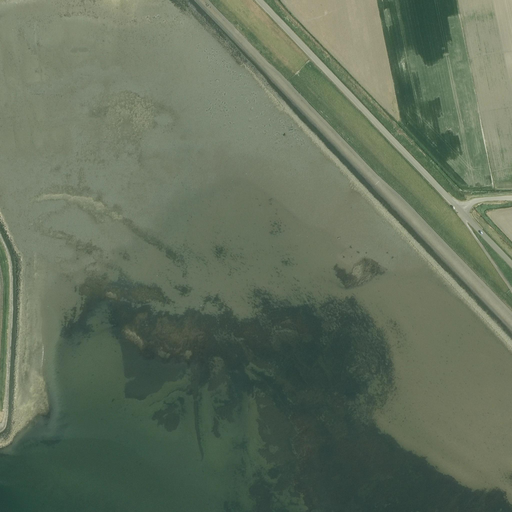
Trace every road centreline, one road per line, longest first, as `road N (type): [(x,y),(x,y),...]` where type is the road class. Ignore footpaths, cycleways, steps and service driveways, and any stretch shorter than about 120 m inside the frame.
road 1 (unclassified): [(460,210),(257,0)]
road 2 (track): [(4,410),(9,303),(0,242)]
